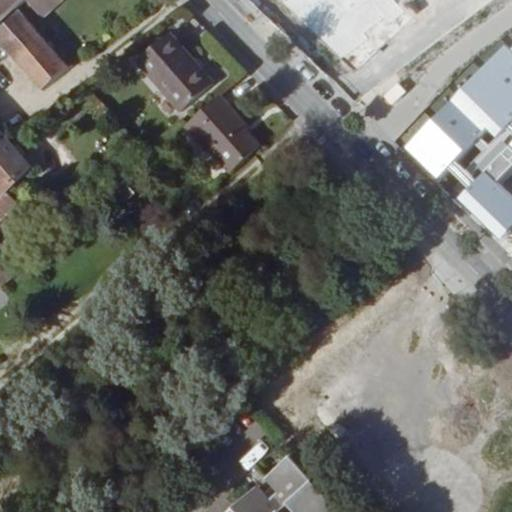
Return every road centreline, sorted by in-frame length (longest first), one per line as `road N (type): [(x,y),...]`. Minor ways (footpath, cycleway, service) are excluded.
road 1 (secondary): [(511,312),(205,0)]
road 2 (track): [(0,384),(320,114)]
road 3 (residential): [(468,0),(353,82)]
